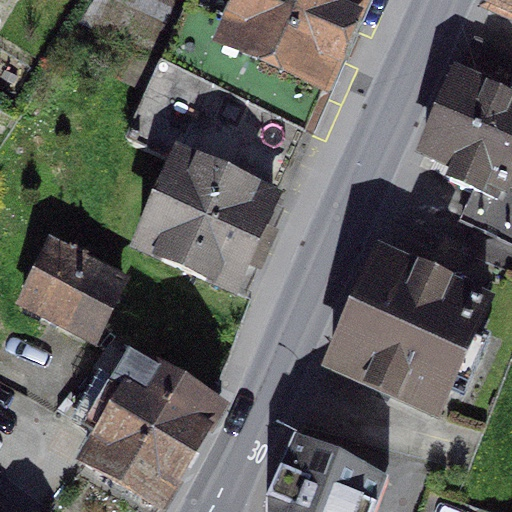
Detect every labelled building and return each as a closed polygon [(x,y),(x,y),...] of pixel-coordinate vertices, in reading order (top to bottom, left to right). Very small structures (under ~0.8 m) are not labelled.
[(361,0),(240,0),(225,37),(327,80),(361,0)] [(511,13),(511,0),(491,0),(489,4),(511,13)] [(508,185),(511,176),(511,90),(460,67),(424,146),(508,185)] [(145,248),(235,286),(274,195),(184,156),(145,248)] [(93,334),(121,278),(56,246),(28,302),(93,334)] [(437,404),(482,294),(382,252),(336,362),(437,404)] [(158,506),(216,403),(160,372),(147,394),(129,384),(84,465),(158,506)] [(376,511),(388,485),(296,445),(272,502),(272,511),(376,511)]
